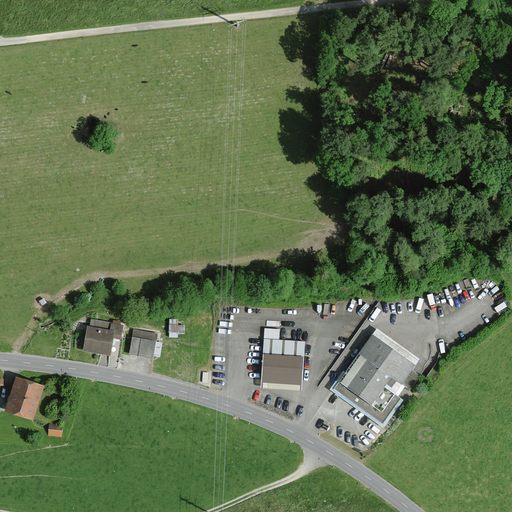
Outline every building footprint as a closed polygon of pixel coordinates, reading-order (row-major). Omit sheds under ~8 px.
[(89,326),(85,351),(115,356),(117,348),(123,349),(127,326),(116,324),(115,330),(89,326)] [(161,333),(135,329),(131,354),(163,360),(166,343),(160,342),(161,333)] [(379,329),(340,383),(385,416),(424,361),(379,329)] [(263,391),(305,392),(307,341),(265,339),(263,391)] [(12,413),(36,421),(50,379),(25,371),(12,413)] [(66,424),(51,423),(50,437),(64,438),(66,424)]
